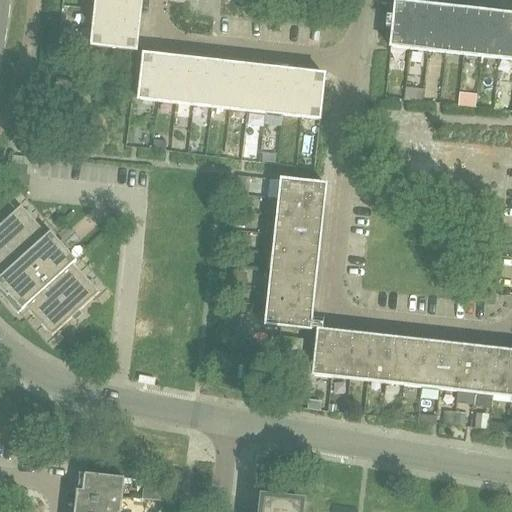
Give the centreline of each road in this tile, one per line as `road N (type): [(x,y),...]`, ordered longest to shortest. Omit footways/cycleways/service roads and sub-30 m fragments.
road 1 (residential): [(355,61),(329,317),(511,336)]
road 2 (residential): [(511,476),(227,422)]
road 3 (residential): [(227,422),(86,397),(19,365),(0,347)]
road 4 (residential): [(355,61),(156,39),(160,0)]
